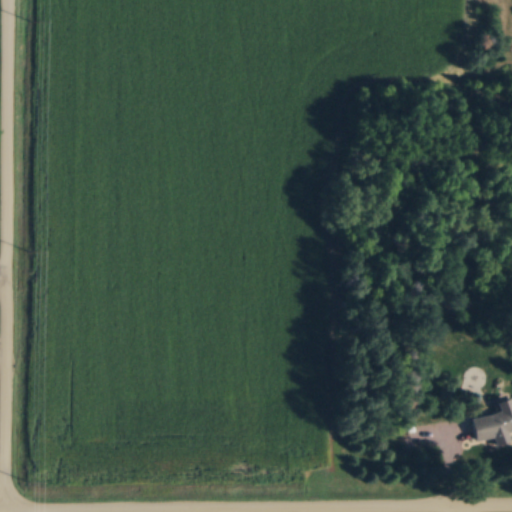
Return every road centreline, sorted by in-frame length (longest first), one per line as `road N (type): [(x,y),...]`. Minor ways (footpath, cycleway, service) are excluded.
road 1 (residential): [(2,511),(5,0)]
road 2 (residential): [(511,505),(2,511)]
